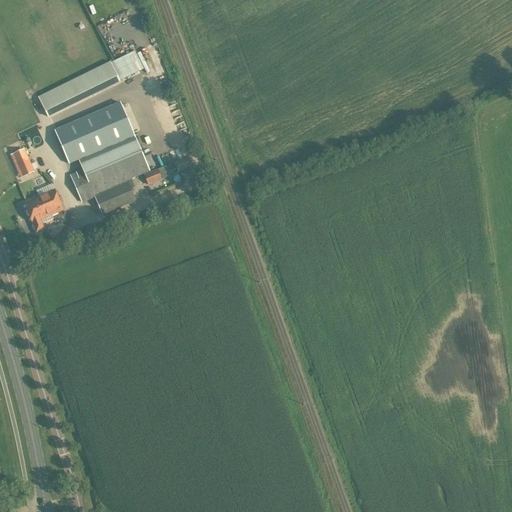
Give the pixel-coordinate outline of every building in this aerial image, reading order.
[(119,70),(122,78),(144,69),(137,54),(117,62),(121,70),(119,70)] [(110,60),(37,96),(47,115),(120,79),(110,60)] [(56,129),(69,162),(78,159),(77,157),(134,134),(121,102),(56,129)] [(94,198),(102,215),(136,201),(128,181),(150,172),(134,134),(77,157),(78,159),(82,170),(69,175),(82,203),(94,198)] [(11,155),(20,177),(33,172),(23,150),(11,155)] [(161,180),(158,172),(150,175),(149,174),(144,175),(148,185),(161,180)] [(63,210),(54,190),(24,203),(37,232),(44,229),(40,220),(63,210)]
